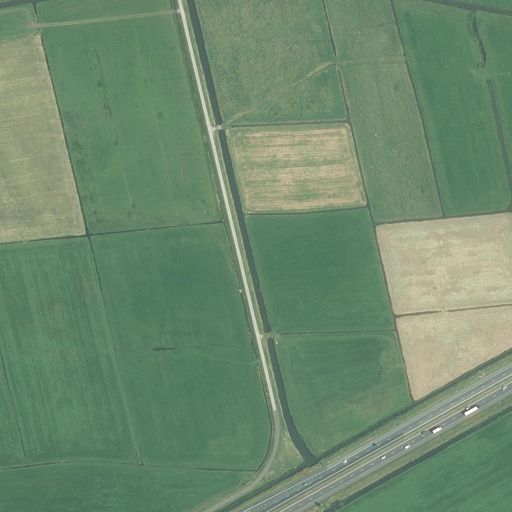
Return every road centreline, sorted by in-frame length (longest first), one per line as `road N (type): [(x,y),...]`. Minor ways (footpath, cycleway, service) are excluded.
road 1 (unclassified): [(207,511),(259,478),(277,428),(180,0)]
road 2 (track): [(511,72),(414,59),(330,64),(210,131)]
road 3 (motorway): [(511,370),(259,511)]
road 4 (motorway): [(287,511),(511,386)]
road 5 (track): [(182,10),(30,26),(22,10),(0,14)]
